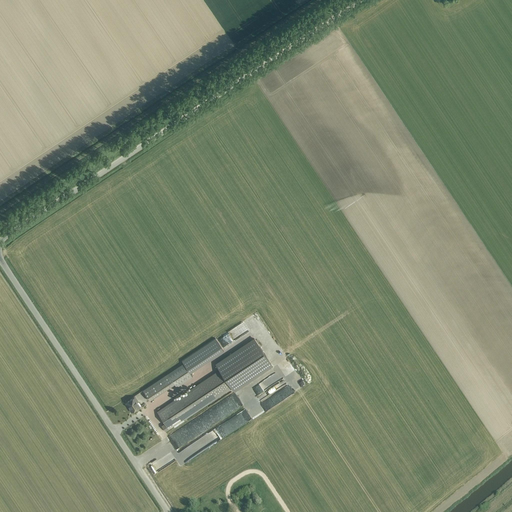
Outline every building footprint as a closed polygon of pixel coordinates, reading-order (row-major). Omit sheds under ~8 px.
[(183,363),(143,390),(149,400),(174,384),(176,387),(192,377),(189,372),(223,349),(216,338),(182,361),(183,363)] [(158,411),(157,412),(165,423),(161,426),(165,431),(173,426),(174,428),(185,421),(184,419),(231,388),(233,391),(272,365),(254,339),(216,365),(219,370),(193,388),(161,409),(160,408),(157,409),(158,411)] [(248,383),(238,389),(240,392),(250,386),(248,383)] [(229,395),(222,398),(229,411),(236,407),(229,395)] [(126,403),(130,409),(131,409),(133,412),(140,407),(134,398),(126,403)] [(152,419),(150,421),(157,431),(160,429),(152,419)] [(169,455),(153,466),(157,471),(172,460),(169,455)]
